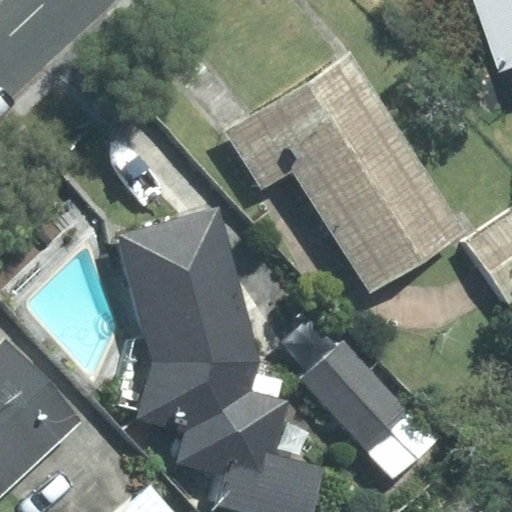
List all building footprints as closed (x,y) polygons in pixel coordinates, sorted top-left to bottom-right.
[(511,0),(475,0),(499,70),(511,65),(511,0)] [(293,170),(371,291),(464,231),(349,53),(256,113),(293,170)] [(261,190),(293,170),(256,113),(225,132),(261,190)] [(511,210),(468,242),(511,301),(511,299),(511,210)] [(140,417),(187,429),(178,464),(224,475),(215,508),(233,511),(316,511),(328,466),(278,453),(291,399),(252,390),(259,362),(219,211),(120,237),(154,362),(140,417)] [(344,340),(302,378),(393,479),(435,441),(344,340)] [(0,496),(81,421),(6,341),(0,346),(0,496)] [(174,511),(151,484),(117,511),(174,511)]
